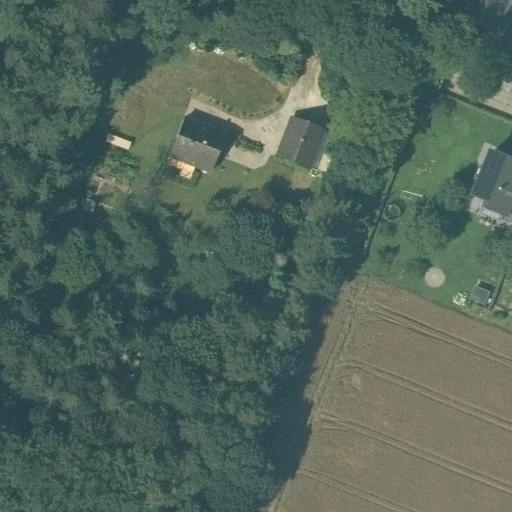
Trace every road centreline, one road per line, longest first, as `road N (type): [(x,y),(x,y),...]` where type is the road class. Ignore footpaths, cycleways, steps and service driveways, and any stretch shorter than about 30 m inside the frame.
road 1 (track): [(231,511),(415,63)]
road 2 (track): [(244,0),(415,63)]
